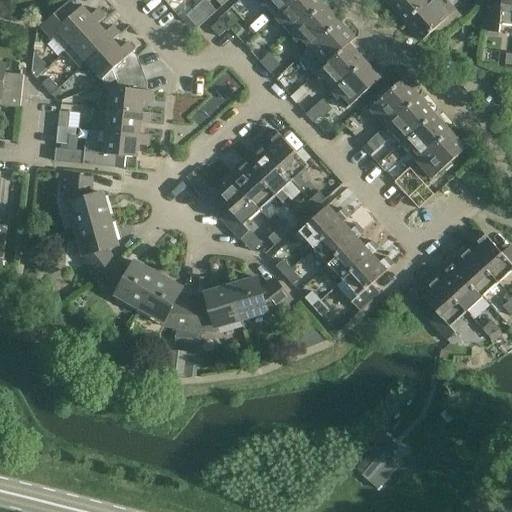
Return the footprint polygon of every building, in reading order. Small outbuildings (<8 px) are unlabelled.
[(198,29),(217,12),(206,0),(204,0),(187,16),(198,29)] [(256,0),(258,2),(258,1),(274,18),(294,0),(256,0)] [(324,4),(319,0),(294,0),(274,18),(290,35),(324,4)] [(398,0),(391,6),(407,24),(433,0),(398,0)] [(447,0),(433,0),(407,24),(423,41),(435,30),(442,39),(464,19),(447,0)] [(511,24),(511,0),(503,0),(503,6),(491,5),(487,32),(500,33),(501,23),(511,24)] [(67,4),(42,27),(57,43),(65,53),(73,46),(98,24),(105,18),(98,10),(91,16),(83,7),(76,13),(67,4)] [(324,4),(290,35),(307,52),(340,22),(324,4)] [(228,29),(220,21),(211,29),(219,37),(228,29)] [(356,39),(340,22),(307,52),(322,69),(315,75),(316,75),(350,44),(356,39)] [(98,24),(73,46),(65,53),(81,70),(113,41),(120,34),(113,26),(106,33),(98,24)] [(104,84),(117,79),(143,70),(138,57),(134,52),(135,51),(128,43),(121,49),(113,41),(81,70),(85,75),(92,69),(104,84)] [(350,44),(316,75),(331,92),(365,62),(350,44)] [(381,79),(365,62),(331,92),(347,110),(381,79)] [(6,65),(0,64),(0,99),(1,99),(0,106),(20,108),(24,75),(23,75),(23,78),(5,76),(6,65)] [(98,109),(142,113),(144,101),(153,102),(154,92),(147,91),(148,84),(143,70),(117,79),(120,88),(112,87),(110,102),(99,101),(98,109)] [(50,78),(42,84),(52,96),(60,89),(50,78)] [(369,110),(385,128),(419,97),(403,79),(369,110)] [(435,114),(419,97),(385,128),(401,145),(435,114)] [(96,130),(106,131),(140,135),(141,123),(151,124),(152,114),(142,113),(98,109),(96,130)] [(60,112),(59,125),(69,127),(70,113),(60,112)] [(451,131),(435,114),(401,145),(417,162),(451,131)] [(68,128),(69,127),(59,125),(57,144),(60,145),(60,149),(76,151),(77,136),(75,136),(76,129),(68,128)] [(140,135),(106,131),(105,143),(85,141),(84,152),(85,152),(84,165),(117,168),(119,156),(138,158),(139,145),(148,146),(150,136),(140,135)] [(305,182),(299,176),(309,166),(277,131),(269,138),(275,144),(267,152),(293,181),(299,188),(305,182)] [(467,149),(451,131),(417,162),(432,180),(467,149)] [(370,142),(364,147),(371,155),(377,150),(378,150),(370,142)] [(259,159),(251,167),(250,167),(277,196),(282,202),(288,197),(282,191),(292,182),(298,188),(299,188),(293,181),(267,152),(261,146),(253,152),(259,159)] [(84,152),(76,151),(60,149),(56,149),(55,162),(84,165),(85,152),(84,152)] [(250,167),(251,167),(245,160),(237,167),(243,173),(235,181),(234,182),(261,211),(277,196),(250,167)] [(234,182),(235,181),(229,175),(221,181),(227,188),(218,197),(231,211),(222,219),(241,239),(250,231),(245,225),(261,211),(234,182)] [(64,176),(63,191),(67,192),(66,203),(71,203),(78,229),(111,219),(103,193),(90,197),(88,191),(89,179),(93,179),(64,176)] [(320,192),(311,200),(317,208),(327,199),(320,192)] [(317,208),(311,200),(301,208),(308,216),(317,208)] [(328,206),(314,220),(299,233),(314,249),(343,222),(344,223),(350,217),(344,210),(337,216),(328,206)] [(111,219),(78,229),(71,230),(71,242),(82,242),(85,253),(82,256),(89,264),(85,267),(94,279),(114,264),(107,255),(105,249),(118,245),(111,219)] [(288,221),(279,229),(285,236),(295,228),(288,221)] [(343,222),(314,249),(329,265),(358,238),(358,239),(365,233),(358,225),(352,232),(344,223),(343,222)] [(279,229),(269,237),(275,245),(285,236),(279,229)] [(481,246),(473,254),(499,283),(511,271),(511,246),(502,254),(483,233),(475,239),(481,246)] [(366,247),(358,239),(358,238),(329,265),(344,281),(373,255),(380,249),(373,241),(366,247)] [(465,261),(457,268),(457,269),(483,298),(499,283),(473,254),(467,247),(459,254),(465,261)] [(366,306),(381,293),(373,284),(394,265),(387,257),(381,263),(373,255),(344,281),(359,297),(352,303),(360,312),(366,306)] [(292,268),(284,259),(276,265),(285,275),(292,268)] [(114,264),(94,279),(104,291),(106,289),(113,297),(118,294),(141,307),(159,275),(135,262),(127,276),(122,274),(114,264)] [(450,275),(441,283),(440,283),(467,312),(483,298),(457,269),(457,268),(451,262),(443,268),(450,275)] [(301,278),(292,268),(285,275),(294,284),(301,278)] [(175,342),(188,343),(192,307),(180,306),(174,303),(183,288),(159,275),(141,307),(163,321),(163,326),(174,327),(173,330),(177,331),(175,342)] [(440,283),(441,283),(435,276),(428,283),(434,290),(424,298),(438,313),(429,321),(447,341),(456,333),(451,327),(467,312),(440,283)] [(294,301),(288,294),(275,279),(274,279),(277,282),(268,290),(262,291),(258,278),(232,286),(242,320),(268,312),(272,315),(280,308),(282,311),(294,301)] [(204,309),(192,307),(188,343),(201,345),(202,334),(204,334),(204,331),(216,332),(217,328),(242,320),(232,286),(206,293),(210,307),(204,309)] [(314,307),(321,300),(312,291),(305,297),(314,307)] [(511,298),(503,306),(511,315),(511,298)] [(330,310),(321,300),(314,307),(323,316),(330,310)] [(493,320),(483,329),(483,330),(488,336),(492,342),(503,336),(500,329),(501,329),(493,320)] [(301,332),(305,343),(316,339),(313,328),(301,332)] [(187,352),(184,375),(197,377),(199,353),(187,352)] [(466,370),(466,365),(466,357),(454,357),(454,363),(443,361),(442,367),(466,370)] [(448,407),(440,415),(448,424),(456,416),(448,407)] [(378,445),(355,470),(369,482),(399,448),(390,439),(382,447),(378,445)]
